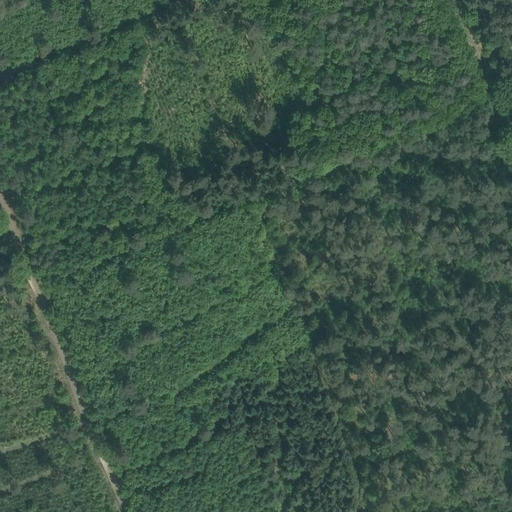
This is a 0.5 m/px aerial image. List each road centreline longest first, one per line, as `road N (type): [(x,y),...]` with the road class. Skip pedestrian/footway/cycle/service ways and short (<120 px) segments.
road 1 (track): [(0,198),(126,511)]
road 2 (unknown): [(355,511),(511,448)]
